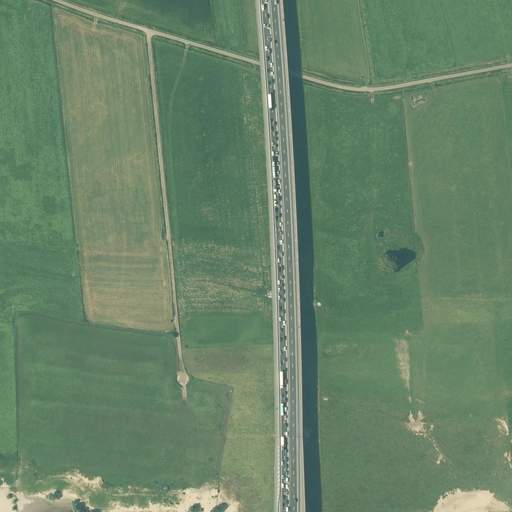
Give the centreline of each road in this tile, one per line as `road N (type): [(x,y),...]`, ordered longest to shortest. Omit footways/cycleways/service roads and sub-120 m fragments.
road 1 (unclassified): [(303,511),(280,0)]
road 2 (unclassified): [(257,0),(274,286),(276,511)]
road 3 (trunk): [(294,511),(273,0)]
road 4 (trunk): [(264,0),(285,511)]
road 5 (unclassified): [(56,0),(348,87),(511,64)]
road 6 (track): [(181,378),(147,31)]
